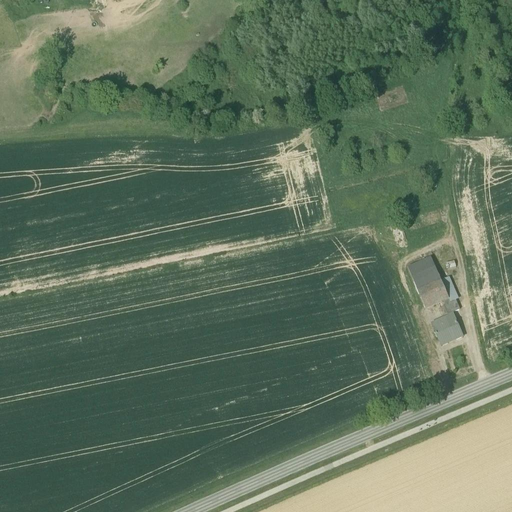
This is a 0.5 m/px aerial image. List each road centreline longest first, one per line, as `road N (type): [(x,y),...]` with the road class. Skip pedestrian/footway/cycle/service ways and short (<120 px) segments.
road 1 (tertiary): [(187,511),(511,372)]
road 2 (track): [(143,125),(0,136)]
